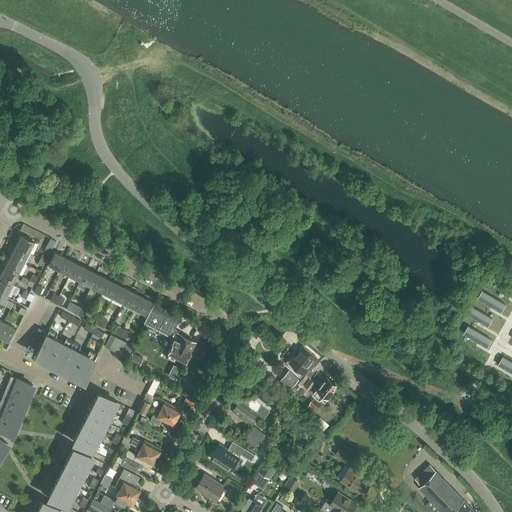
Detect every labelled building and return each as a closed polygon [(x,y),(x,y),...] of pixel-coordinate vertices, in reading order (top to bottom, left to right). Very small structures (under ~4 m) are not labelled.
[(21,234),(15,245),(29,252),(34,241),(21,234)] [(15,245),(10,256),(23,263),(29,252),(15,245)] [(45,247),(40,258),(45,260),(51,249),(45,247)] [(55,251),(48,264),(59,269),(66,257),(55,251)] [(10,256),(4,267),(18,273),(23,263),(10,256)] [(66,257),(59,269),(70,275),(76,262),(66,257)] [(42,266),(45,260),(40,258),(37,263),(42,266)] [(76,262),(70,275),(81,280),(87,268),(76,262)] [(4,267),(0,274),(0,277),(12,284),(18,273),(4,267)] [(87,268),(81,280),(91,286),(98,273),(87,268)] [(98,273),(91,286),(102,291),(108,279),(98,273)] [(29,279),(34,282),(37,276),(32,274),(29,279)] [(0,291),(7,295),(12,284),(0,277),(0,291)] [(511,286),(499,278),(494,286),(511,296),(511,286)] [(26,285),(32,287),(34,282),(29,279),(26,285)] [(108,279),(102,291),(113,297),(119,284),(108,279)] [(33,292),(40,295),(43,288),(36,284),(33,292)] [(119,284),(113,297),(123,302),(130,290),(119,284)] [(20,296),(30,301),(33,295),(29,293),(23,290),(20,296)] [(130,290),(123,302),(134,308),(141,295),(130,290)] [(482,290),(478,298),(501,312),(506,304),(482,290)] [(59,296),(53,293),(49,300),(55,303),(59,296)] [(141,295),(134,308),(145,314),(152,301),(141,295)] [(64,299),(59,296),(55,303),(61,306),(64,299)] [(2,297),(0,301),(0,302),(5,306),(8,300),(2,297)] [(151,308),(143,323),(157,331),(172,340),(171,344),(172,344),(168,352),(168,353),(166,357),(173,361),(176,356),(184,361),(185,360),(187,359),(190,355),(188,353),(194,343),(174,332),(180,319),(165,311),(153,304),(151,308)] [(76,305),(73,312),(77,314),(81,307),(76,305)] [(469,305),(464,312),(488,326),(493,318),(469,305)] [(18,312),(23,315),(26,309),(21,306),(18,312)] [(81,307),(77,314),(83,317),(86,309),(81,307)] [(97,315),(93,323),(98,325),(102,318),(97,315)] [(102,318),(98,325),(104,328),(108,321),(102,318)] [(4,321),(0,328),(0,336),(8,340),(15,327),(4,321)] [(118,326),(114,333),(119,336),(123,328),(118,326)] [(468,326),(464,333),(487,347),(492,340),(468,326)] [(123,328),(119,336),(125,339),(129,331),(123,328)] [(252,334),(251,335),(257,338),(261,332),(256,328),(253,332),(252,334)] [(49,329),(35,355),(42,359),(47,361),(59,339),(55,337),(57,333),(49,329)] [(110,334),(104,346),(109,349),(115,337),(110,334)] [(115,337),(109,349),(114,351),(120,339),(115,337)] [(59,339),(47,361),(53,364),(59,368),(73,341),(65,338),(63,342),(59,339)] [(120,339),(114,351),(118,353),(125,342),(120,339)] [(73,341),(59,368),(66,371),(71,374),(83,352),(78,349),(80,345),(73,341)] [(125,342),(118,353),(124,356),(130,344),(125,342)] [(317,358),(303,346),(294,357),(291,361),(304,373),(317,358)] [(83,352),(71,374),(77,377),(84,380),(97,354),(89,350),(87,354),(83,352)] [(132,352),(128,360),(139,365),(143,357),(132,352)] [(511,362),(503,357),(498,364),(511,372),(511,362)] [(281,380),(290,388),(299,379),(289,371),(281,380)] [(10,375),(5,388),(28,397),(33,385),(11,376),(10,375)] [(309,377),(307,375),(298,384),(297,384),(295,387),(298,390),(302,387),(304,385),(309,389),(315,383),(309,378),(309,377)] [(325,401),(338,385),(328,376),(314,392),(325,401)] [(154,379),(147,392),(153,395),(160,382),(154,379)] [(5,388),(0,400),(22,410),(28,397),(5,388)] [(113,412),(118,402),(99,392),(94,402),(113,412)] [(143,400),(151,404),(150,403),(152,399),(145,395),(143,399),(143,400)] [(187,395),(183,403),(193,408),(197,401),(187,395)] [(253,422),(257,415),(263,420),(270,410),(262,404),(261,405),(255,400),(254,399),(252,399),(250,400),(249,401),(248,403),(246,404),(240,400),(234,408),(253,422)] [(0,400),(0,415),(17,422),(22,410),(0,400)] [(143,400),(138,410),(145,414),(151,404),(143,400)] [(160,409),(176,417),(181,409),(164,401),(160,409)] [(312,401),(304,411),(312,418),(320,408),(312,401)] [(108,422),(113,412),(94,402),(89,412),(108,422)] [(158,425),(161,420),(172,425),(176,417),(160,409),(157,416),(153,414),(150,421),(158,425)] [(103,432),(108,422),(89,412),(84,421),(103,432)] [(0,415),(0,429),(12,435),(17,422),(0,415)] [(98,441),(103,432),(84,421),(79,431),(98,441)] [(136,421),(133,427),(143,431),(145,426),(136,421)] [(245,442),(265,456),(274,443),(264,436),(266,434),(254,426),(247,437),(248,437),(245,442)] [(93,451),(98,441),(79,431),(74,441),(93,451)] [(322,431),(318,436),(324,440),(327,435),(322,431)] [(124,435),(122,439),(130,443),(132,439),(124,435)] [(122,439),(120,444),(128,448),(130,443),(122,439)] [(140,449),(156,457),(160,449),(144,441),(140,449)] [(231,470),(240,457),(220,444),(211,458),(231,470)] [(73,447),(68,458),(86,467),(91,457),(73,447)] [(251,460),(255,454),(245,448),(241,454),(251,460)] [(138,474),(145,461),(150,464),(152,464),(156,457),(140,449),(136,456),(134,460),(120,453),(117,459),(122,461),(120,465),(138,474)] [(338,449),(334,455),(347,464),(352,457),(338,449)] [(290,470),(296,460),(290,456),(284,467),(290,470)] [(86,467),(68,458),(63,467),(81,476),(86,467)] [(259,471),(269,478),(276,467),(266,460),(259,471)] [(419,487),(431,499),(424,506),(431,511),(476,511),(436,470),(436,471),(430,465),(417,478),(423,484),(419,487)] [(348,486),(349,488),(353,491),(355,491),(356,490),(363,494),(372,480),(350,466),(341,480),(349,485),(348,486)] [(81,476),(63,467),(58,477),(76,486),(81,476)] [(104,474),(102,478),(110,482),(112,478),(104,474)] [(120,488),(135,496),(142,484),(123,474),(120,478),(124,480),(120,488)] [(224,487),(235,493),(239,488),(226,480),(223,485),(205,474),(196,487),(216,500),(224,487)] [(292,476),(284,488),(293,493),(300,482),(292,476)] [(76,486),(58,477),(53,486),(71,496),(76,486)] [(102,478),(99,483),(107,487),(110,482),(102,478)] [(71,496),(53,486),(48,497),(66,506),(71,496)] [(135,496),(120,488),(116,495),(116,496),(114,501),(123,506),(125,500),(131,503),(135,496)] [(321,510),(323,511),(351,511),(357,504),(338,492),(330,504),(326,501),(321,510)] [(104,493),(100,500),(110,506),(114,499),(104,493)] [(249,496),(238,511),(258,511),(263,505),(266,500),(257,494),(254,499),(249,496)] [(43,500),(37,510),(41,511),(62,511),(63,511),(43,500)] [(88,507),(96,511),(107,511),(109,509),(92,500),(88,507)] [(279,511),(283,506),(277,502),(270,511),(279,511)]
